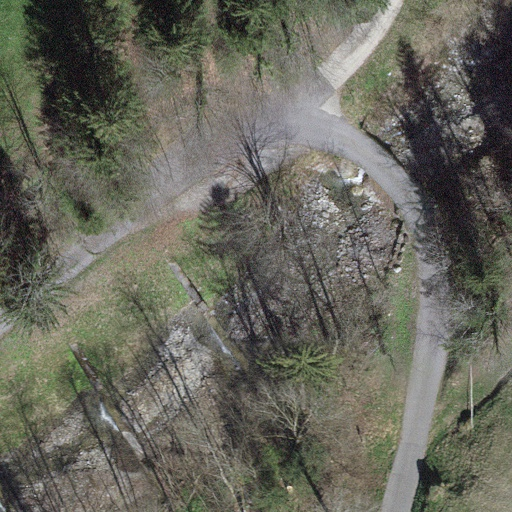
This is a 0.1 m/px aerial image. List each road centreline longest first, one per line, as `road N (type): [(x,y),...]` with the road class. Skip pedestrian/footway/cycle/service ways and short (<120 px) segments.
road 1 (unclassified): [(398,511),(447,248),(441,219),(349,143),(299,132),(258,135),(213,152),(0,315)]
road 2 (track): [(299,132),(399,0)]
